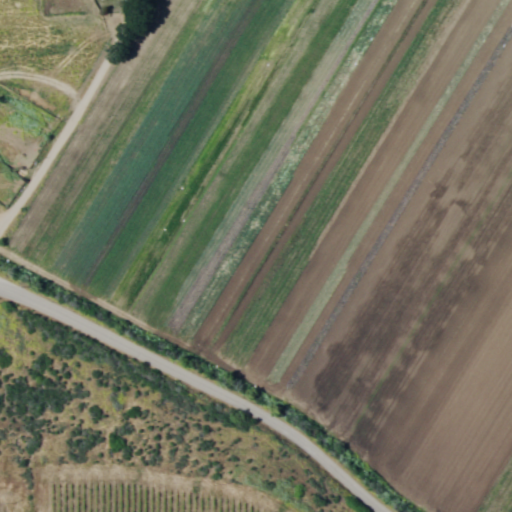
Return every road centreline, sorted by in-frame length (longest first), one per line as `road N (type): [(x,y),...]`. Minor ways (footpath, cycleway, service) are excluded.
road 1 (tertiary): [(0,291),(44,306),(263,423),(374,511)]
road 2 (residential): [(0,227),(138,0)]
